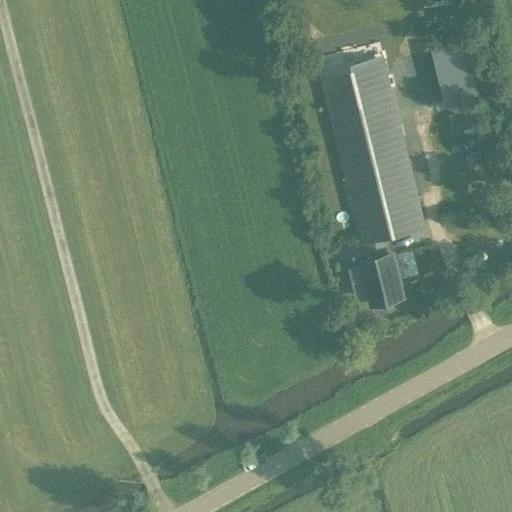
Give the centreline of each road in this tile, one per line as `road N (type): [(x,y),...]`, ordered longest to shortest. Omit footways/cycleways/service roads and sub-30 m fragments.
road 1 (track): [(143,466),(101,408),(0,5)]
road 2 (unclassified): [(191,511),(511,334)]
